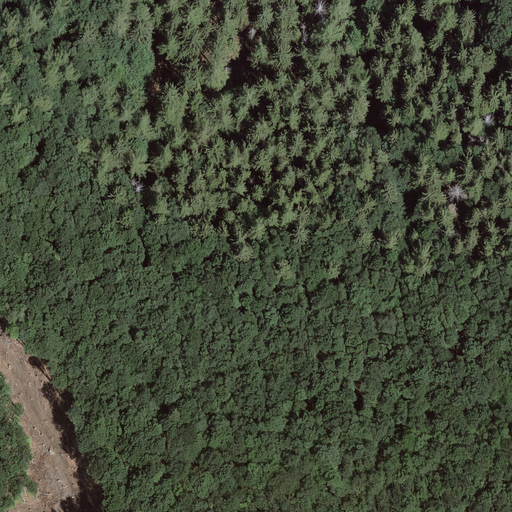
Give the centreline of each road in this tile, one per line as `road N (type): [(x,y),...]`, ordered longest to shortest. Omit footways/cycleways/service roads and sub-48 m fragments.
road 1 (unclassified): [(0,231),(184,312),(329,328),(511,322)]
road 2 (unclassified): [(56,511),(65,462),(0,334)]
